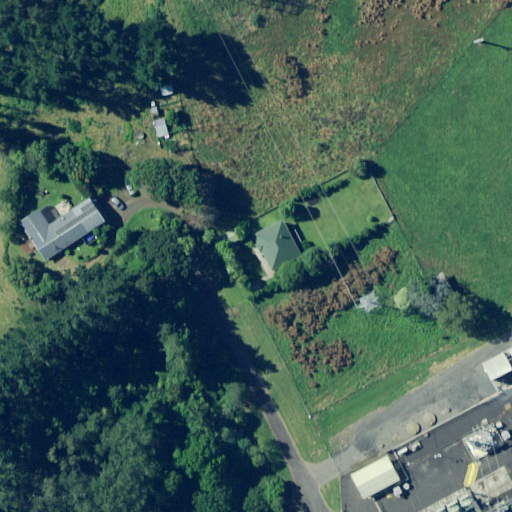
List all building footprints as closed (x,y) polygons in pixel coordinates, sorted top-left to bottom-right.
[(168,136),(166,125),(156,126),(157,138),(168,136)] [(107,220),(92,197),(49,225),(39,210),(19,223),(45,262),(107,220)] [(292,224),(286,227),(282,220),(253,236),(257,243),(254,245),(259,255),(262,253),(272,272),(301,257),(308,253),(292,224)] [(227,257),(238,252),(242,250),(238,242),(234,244),(229,233),(217,238),(227,257)] [(491,381),(511,370),(511,368),(503,351),(481,363),(491,381)] [(503,406),(496,393),(460,412),(466,425),(503,406)] [(364,500),(400,481),(387,455),(351,475),(364,500)]
